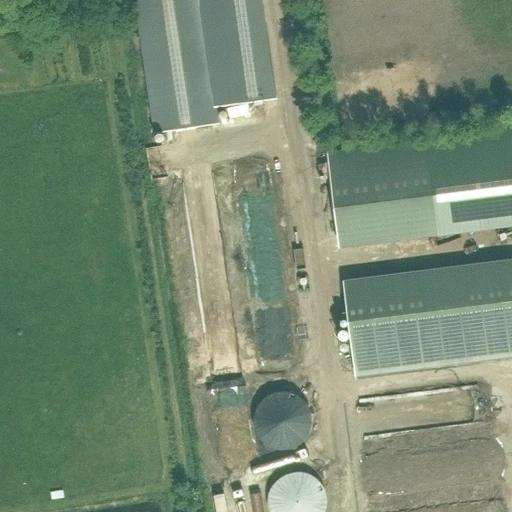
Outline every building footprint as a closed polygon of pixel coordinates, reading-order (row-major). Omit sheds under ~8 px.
[(219,124),(216,107),(204,26),(200,0),(134,0),(154,133),(219,124)] [(200,0),(216,107),(266,102),(250,0),(200,0)] [(511,129),(328,153),(337,232),(511,209),(511,129)] [(511,276),(466,282),(476,361),(511,356),(511,276)] [(476,361),(466,282),(425,287),(435,366),(476,361)] [(435,366),(425,287),(346,296),(356,376),(435,366)] [(263,401),(261,402),(260,404),(258,406),(257,408),(256,411),(255,413),(255,415),(255,418),(254,420),(255,423),(255,425),(255,428),(256,430),(257,432),(258,434),(261,438),(262,440),(264,442),(266,444),(268,445),(270,446),(273,447),(277,448),(282,449),(285,449),(290,448),(292,447),(296,445),(300,442),(302,441),(304,439),(305,437),(307,435),(308,433),(309,431),(310,428),(310,426),(311,423),(311,421),(311,419),(310,416),(310,414),(309,411),(308,409),(307,407),(306,405),(304,403),(303,401),(301,399),(299,398),(295,395),(293,394),(290,394),(288,393),(283,392),(280,393),(278,393),(273,394),(271,395),(269,396),(267,397),(265,399),(263,401)] [(325,511),(326,511),(326,509),(327,506),(327,504),(327,501),(327,498),(327,496),(326,493),(326,491),(325,488),(323,486),(322,484),(320,482),(319,480),(317,478),(315,477),(312,475),(310,474),(308,473),(305,472),(303,471),(300,471),(297,471),(295,471),(292,471),(287,473),(284,474),(282,475),(280,476),(278,478),(276,480),(274,482),(272,484),(271,486),(270,489),(269,491),(268,494),(267,496),(267,499),(267,501),(267,504),(267,507),(268,509),(269,511),(268,511),(325,511)] [(225,511),(235,511),(235,502),(225,502),(225,511)]
